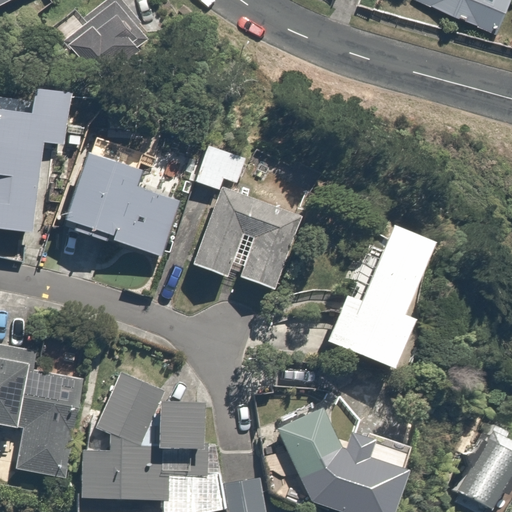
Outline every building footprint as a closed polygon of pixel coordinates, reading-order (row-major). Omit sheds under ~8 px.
[(511,0),(417,0),(501,35),(511,7),(511,0)] [(149,47),(120,1),(68,34),(97,80),(149,47)] [(27,108),(0,105),(0,239),(33,244),(44,147),(70,150),(76,97),(29,91),(27,108)] [(250,167),(210,148),(193,185),(220,197),(188,268),(224,285),(231,269),(243,275),(238,285),(270,300),(303,226),(237,195),(250,167)] [(142,178),(88,160),(64,232),(162,264),(180,210),(136,195),(142,178)] [(439,257),(393,238),(364,310),(347,303),(327,350),(405,382),(427,330),(412,324),(439,257)] [(85,386),(0,371),(0,435),(21,439),(14,481),(67,490),(85,386)] [(101,457),(102,443),(88,442),(84,511),(223,511),(225,491),(225,476),(207,475),(209,415),(162,414),(161,462),(142,461),(142,454),(125,454),(125,446),(140,453),(163,399),(117,380),(95,433),(114,441),(113,457),(101,457)] [(511,427),(511,421),(481,403),(448,459),(481,479),(511,427)] [(377,511),(387,487),(353,475),(325,413),(274,436),(308,511),(377,511)] [(266,511),(260,483),(227,491),(232,511),(266,511)]
